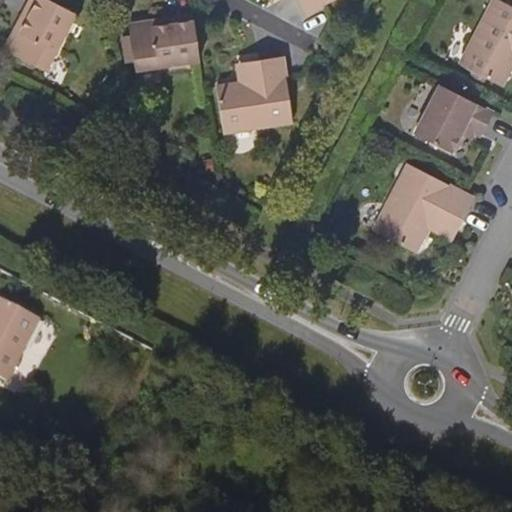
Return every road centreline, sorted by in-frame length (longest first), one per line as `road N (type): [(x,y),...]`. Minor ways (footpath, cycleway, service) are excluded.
road 1 (tertiary): [(0,160),(390,363)]
road 2 (residential): [(444,349),(511,220)]
road 3 (tertiary): [(390,363),(389,398),(405,416),(432,420),(459,400)]
